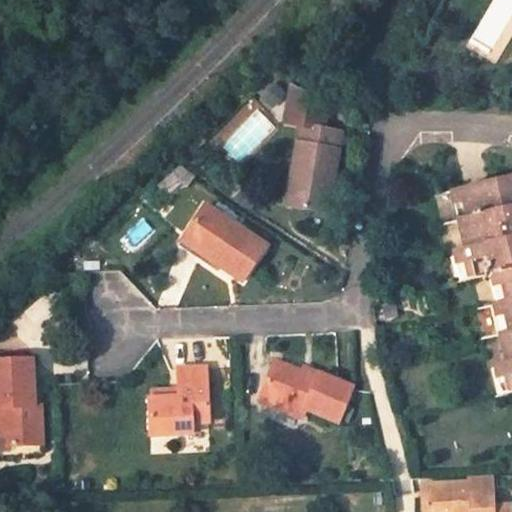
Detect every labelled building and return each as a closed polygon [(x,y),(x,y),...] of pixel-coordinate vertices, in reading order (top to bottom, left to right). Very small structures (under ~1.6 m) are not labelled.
[(285,123),(300,126),(291,174),(298,175),(293,207),(328,212),(341,133),(323,130),(327,104),(291,86),(285,123)] [(291,174),(286,205),(293,207),(298,175),(291,174)] [(511,177),(462,189),(470,219),(457,222),(464,250),(461,251),(469,281),(483,279),(486,272),(490,278),(499,276),(506,303),(502,304),(509,332),(499,334),(507,363),(502,365),(508,393),(511,392),(511,177)] [(462,189),(449,192),(457,222),(470,219),(462,189)] [(265,245),(206,207),(187,235),(215,253),(211,261),(242,281),(265,245)] [(187,235),(180,247),(208,265),(211,261),(215,253),(187,235)] [(461,251),(451,254),(458,284),(469,281),(461,251)] [(499,276),(490,278),(497,305),(502,304),(506,303),(499,276)] [(497,305),(493,306),(499,334),(509,332),(502,304),(497,305)] [(31,361),(0,363),(0,439),(0,447),(41,444),(40,406),(33,406),(32,390),(31,361)] [(338,423),(352,387),(318,373),(316,379),(302,374),(274,362),(261,396),(304,413),(306,410),(338,423)] [(502,365),(492,367),(499,395),(508,393),(502,365)] [(318,373),(304,367),(302,374),(316,379),(318,373)] [(205,369),(177,370),(178,391),(178,399),(151,400),(149,400),(149,436),(192,434),(191,423),(207,423),(205,369)] [(178,391),(151,392),(151,400),(178,399),(178,391)] [(261,396),(258,403),(302,420),(304,413),(261,396)] [(511,511),(511,510),(511,505),(493,505),(491,477),(467,478),(467,483),(422,485),(422,511),(511,511)]
